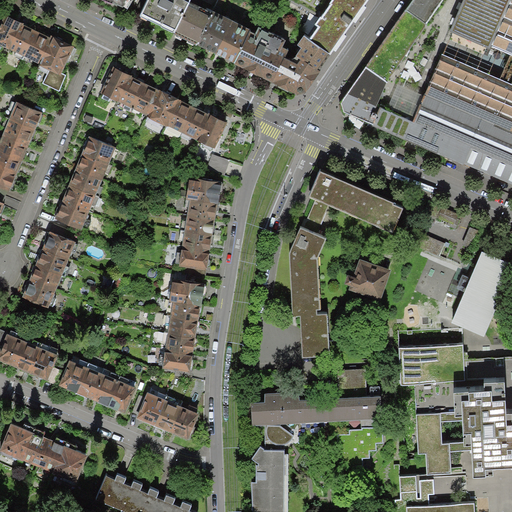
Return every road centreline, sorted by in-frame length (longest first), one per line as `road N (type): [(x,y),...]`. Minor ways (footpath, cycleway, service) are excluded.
road 1 (residential): [(291,120),(256,164),(246,200),(214,385),(216,469)]
road 2 (residential): [(320,133),(283,218),(264,349),(283,349),(319,371)]
road 3 (residential): [(2,274),(99,27)]
road 4 (residential): [(0,383),(216,469)]
road 5 (secondary): [(99,27),(291,120)]
road 6 (secondary): [(320,133),(511,216)]
road 7 (residential): [(389,0),(319,98),(291,120)]
